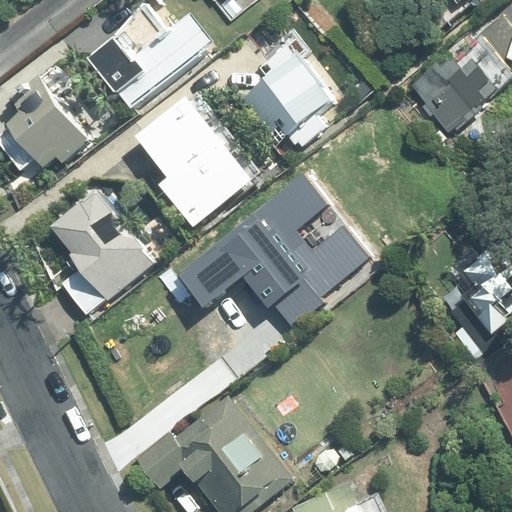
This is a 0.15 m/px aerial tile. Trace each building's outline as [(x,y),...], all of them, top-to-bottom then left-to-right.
[(452,0),(461,12),(477,0),(452,0)] [(84,53),(131,114),(218,48),(194,15),(168,34),(146,6),(84,53)] [(416,92),(448,135),(511,87),(511,65),(510,62),(490,37),(416,92)] [(277,78),(232,112),(267,158),(296,136),(306,149),(333,129),(322,115),(341,101),(297,44),(268,67),(277,78)] [(45,182),(99,144),(49,74),(11,100),(26,121),(9,133),(45,182)] [(131,125),(105,94),(88,109),(114,140),(131,125)] [(163,192),(198,236),(268,180),(201,96),(149,138),(181,178),(163,192)] [(312,176),(186,273),(216,311),(258,279),(298,331),(386,264),(356,225),(320,253),(306,235),(338,210),(312,176)] [(64,287),(88,320),(162,267),(107,192),(59,227),(89,269),(64,287)] [(461,287),(439,303),(481,361),(511,338),(511,331),(506,324),(511,319),(511,274),(496,253),(476,268),(463,250),(444,264),(461,287)] [(189,469),(222,511),(263,511),(302,483),(237,398),(178,443),(172,434),(142,457),(165,487),(189,469)] [(371,511),(358,483),(298,510),(298,511),(371,511)]
